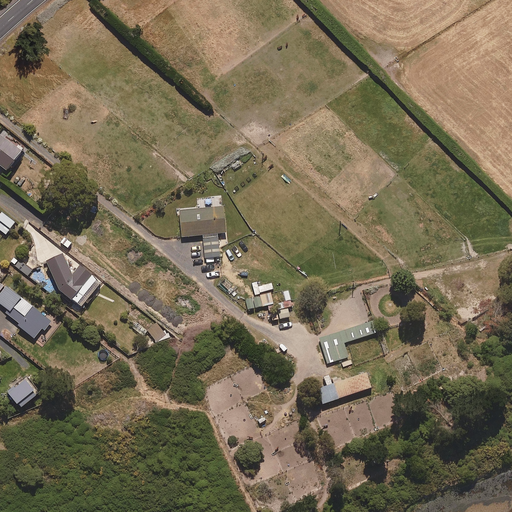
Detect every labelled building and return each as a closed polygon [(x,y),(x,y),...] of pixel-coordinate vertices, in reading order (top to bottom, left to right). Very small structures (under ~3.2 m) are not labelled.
[(20,146),(16,150),(0,137),(0,169),(6,174),(25,151),(20,146)] [(217,232),(225,231),(223,204),(179,208),(182,235),(201,233),(204,260),(212,259),(211,255),(219,254),(217,232)] [(0,229),(8,236),(17,224),(3,214),(0,218),(0,229)] [(82,268),(76,276),(66,256),(49,264),(61,291),(85,310),(104,285),(82,268)] [(271,285),(258,288),(256,283),(251,284),(254,296),(273,291),(271,285)] [(282,294),(284,304),(291,302),(289,292),(282,294)] [(271,296),(260,299),(262,308),(273,306),(271,296)] [(254,310),(262,308),(260,299),(252,300),(254,310)] [(247,312),(254,310),(252,300),(245,302),(247,312)] [(276,306),(278,312),(278,313),(293,309),(293,308),(291,302),(284,304),(276,306)] [(295,319),(293,309),(278,313),(280,322),(295,319)] [(149,331),(153,336),(147,340),(153,346),(172,339),(172,341),(183,338),(163,320),(149,331)] [(344,345),(375,335),(372,324),(319,341),(327,365),(348,359),(344,345)] [(89,366),(94,354),(82,349),(77,361),(89,366)] [(29,377),(24,381),(21,376),(13,382),(17,387),(9,393),(23,411),(43,395),(29,377)] [(371,391),(366,376),(331,387),(328,378),(323,379),(326,389),(317,392),(322,407),(371,391)]
